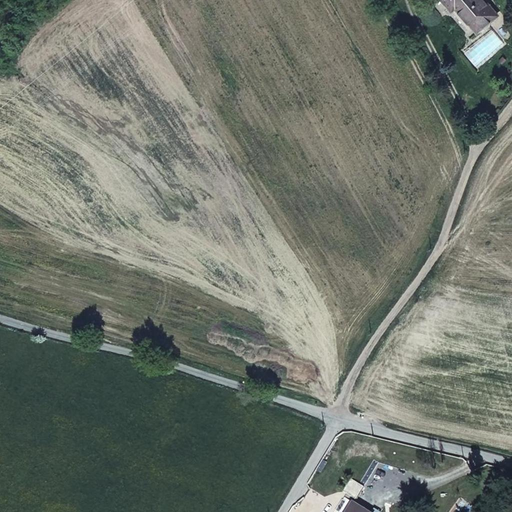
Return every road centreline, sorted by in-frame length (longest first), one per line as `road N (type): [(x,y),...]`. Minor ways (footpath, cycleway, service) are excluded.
road 1 (track): [(334,416),(360,357),(438,251),(474,150),(511,106)]
road 2 (unclassified): [(0,320),(334,416)]
road 3 (unclassified): [(334,416),(511,460)]
road 4 (track): [(391,0),(474,150)]
